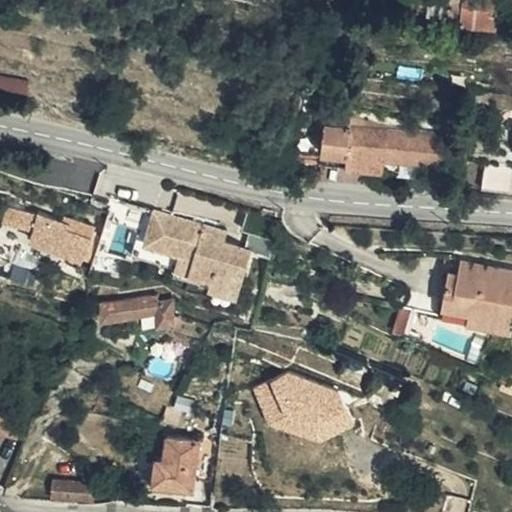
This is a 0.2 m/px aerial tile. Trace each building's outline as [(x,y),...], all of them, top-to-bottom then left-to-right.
[(463,19),(464,0),(449,0),(448,17),(463,19)] [(464,0),(463,19),(463,24),(510,28),(511,16),(502,15),(502,9),(497,8),(497,0),(464,0)] [(0,75),(0,86),(26,92),(29,79),(1,74),(0,75)] [(326,121),(325,140),(322,163),(383,170),(385,158),(440,162),(442,136),(352,125),(353,117),(328,108),(326,121)] [(316,139),(325,140),(326,121),(319,120),(316,139)] [(511,188),(511,166),(488,163),(485,184),(511,188)] [(228,235),(231,225),(156,203),(146,238),(184,249),(180,265),(216,275),(214,281),(242,289),(255,242),(228,235)] [(35,226),(38,213),(10,205),(6,218),(35,226)] [(85,257),(93,234),(77,229),(80,220),(68,216),(67,220),(47,212),(37,238),(85,257)] [(511,268),(462,260),(460,273),(450,271),(444,313),(511,326),(511,268)] [(175,321),(174,300),(160,300),(159,296),(151,297),(150,295),(120,297),(104,298),(105,316),(144,312),(156,311),(157,322),(175,321)] [(405,333),(414,306),(403,303),(394,328),(405,333)] [(144,324),(157,322),(156,311),(144,312),(144,324)] [(357,422),(343,386),(293,366),(258,383),(274,419),(323,436),(357,422)] [(0,432),(18,438),(26,409),(0,402),(0,432)] [(196,480),(214,483),(219,444),(201,442),(201,439),(167,434),(164,458),(158,457),(154,487),(194,492),(196,480)] [(56,499),(95,501),(95,484),(57,481),(56,499)]
